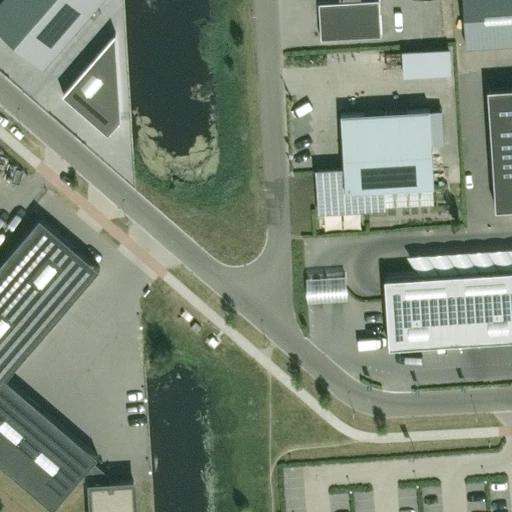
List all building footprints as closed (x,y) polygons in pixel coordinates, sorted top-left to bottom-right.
[(3,0),(0,4),(0,28),(43,65),(99,0),(3,0)] [(319,2),(321,39),(381,35),(378,0),(363,0),(361,0),(339,0),(339,1),(319,2)] [(511,43),(511,0),(463,0),(466,47),(511,43)] [(121,118),(116,33),(63,93),(108,133),(121,118)] [(511,86),(488,88),(496,208),(511,207),(511,86)] [(344,168),(318,170),(320,212),(383,208),(383,207),(434,204),(433,185),(434,185),(429,108),(341,113),(344,168)] [(83,475),(92,483),(93,511),(136,511),(135,480),(105,482),(104,478),(90,466),(99,456),(7,377),(100,269),(40,218),(0,263),(0,461),(54,508),(83,475)] [(389,346),(511,337),(511,268),(385,277),(389,346)] [(350,271),(313,273),(314,295),(351,293),(350,271)]
